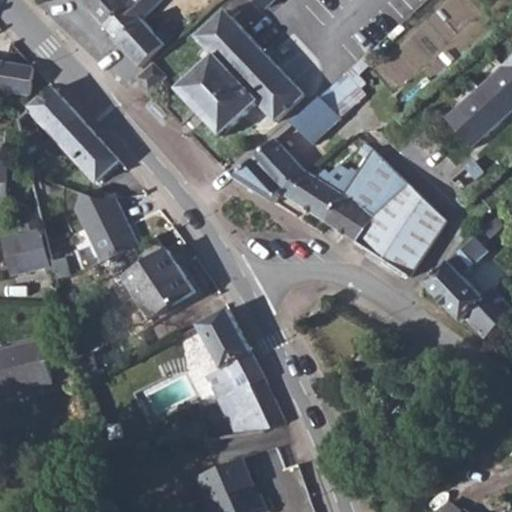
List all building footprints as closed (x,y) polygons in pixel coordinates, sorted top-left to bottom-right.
[(130,9),(127,5),(133,0),(83,0),(108,28),(130,9)] [(133,0),(127,5),(130,9),(108,28),(122,43),(146,20),(157,10),(156,9),(165,0),(133,0)] [(259,0),(269,10),(279,0),(259,0)] [(308,96),(230,12),(201,39),(219,59),(183,91),(226,137),(262,104),(279,124),(308,96)] [(159,35),(146,20),(122,43),(145,69),(180,36),(170,24),(159,35)] [(198,26),(194,22),(188,27),(192,31),(198,26)] [(462,106),(448,119),(473,146),(484,136),(487,139),(504,123),(502,120),(511,110),(511,60),(505,67),(507,69),(492,82),(490,80),(476,93),(478,95),(463,108),(462,106)] [(0,91),(33,97),(37,70),(35,68),(0,62),(0,91)] [(171,79),(157,64),(140,79),(154,94),(171,79)] [(505,67),(490,80),(492,82),(507,69),(505,67)] [(369,96),(350,75),(325,99),(344,119),(369,96)] [(101,182),(123,162),(57,90),(56,100),(46,99),(34,109),(101,182)] [(476,93),(462,106),(463,108),(478,95),(476,93)] [(344,119),(325,99),(297,125),(316,145),(344,119)] [(511,116),(511,110),(502,120),(504,123),(511,116)] [(484,136),(473,146),(475,149),(487,139),(484,136)] [(280,140),(238,179),(277,204),(284,193),(295,201),(309,179),(314,174),(309,171),(280,140)] [(412,185),(376,150),(364,169),(382,182),(365,207),(379,215),(412,185)] [(487,174),(476,161),(467,169),(478,182),(487,174)] [(0,207),(9,207),(11,165),(0,164),(0,207)] [(295,201),(329,223),(361,173),(355,169),(353,172),(342,166),(333,176),(328,171),(321,179),(314,174),(309,179),(295,201)] [(382,182),(364,169),(361,173),(329,223),(412,278),(450,221),(412,185),(379,215),(365,207),(382,182)] [(79,209),(104,263),(141,246),(119,199),(103,201),(83,194),(79,209)] [(18,277),(53,268),(45,232),(43,232),(36,207),(21,211),(28,236),(8,241),(18,277)] [(505,228),(499,221),(483,235),(490,243),(505,228)] [(461,255),(427,286),(429,289),(464,327),(469,322),(487,303),(464,278),(490,254),(477,241),(461,255)] [(198,295),(171,253),(129,280),(156,321),(198,295)] [(487,303),(469,322),(489,344),(511,323),(511,310),(498,295),(488,303),(487,303)] [(265,436),(288,427),(269,386),(231,313),(200,329),(222,372),(207,380),(220,404),(244,392),(255,416),(242,420),(248,439),(265,436)] [(46,342),(0,353),(0,396),(55,383),(46,342)] [(102,379),(96,354),(83,357),(89,382),(102,379)] [(246,463),(202,480),(213,511),(268,511),(263,498),(253,501),(249,492),(256,489),(246,463)] [(467,511),(465,511),(454,503),(446,511),(467,511)]
